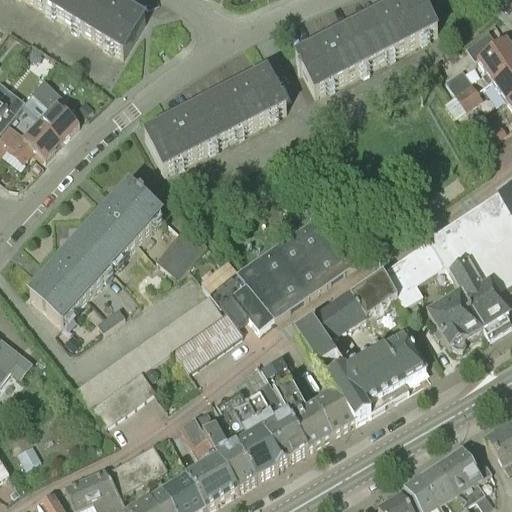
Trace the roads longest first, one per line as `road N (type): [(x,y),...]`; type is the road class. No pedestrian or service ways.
road 1 (residential): [(15,511),(146,442),(511,174)]
road 2 (residential): [(18,218),(72,159),(227,41)]
road 3 (primary): [(291,511),(511,383)]
